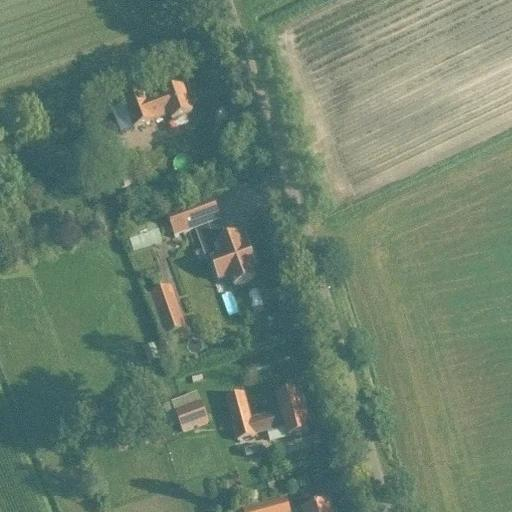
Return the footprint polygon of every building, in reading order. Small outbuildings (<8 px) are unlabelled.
[(125,106),(112,111),(121,136),(134,131),(154,124),(154,122),(170,116),(172,122),(192,115),(183,89),(163,96),(163,98),(147,104),(145,98),(125,105),(125,106)] [(98,150),(102,161),(98,163),(102,174),(107,173),(116,194),(135,187),(117,142),(98,150)] [(166,215),(175,240),(221,222),(212,198),(166,215)] [(218,244),(223,257),(211,262),(218,282),(231,277),(234,288),(255,281),(249,267),(253,265),(247,252),(244,253),(238,236),(227,240),(224,232),(211,237),(215,245),(218,244)] [(185,329),(171,288),(149,296),(163,336),(185,329)] [(154,347),(143,350),(148,365),(159,361),(154,347)] [(251,422),(244,395),(226,400),(238,442),(255,437),(255,436),(285,428),(288,440),(309,434),(302,408),(305,407),(301,391),(276,398),(281,413),(251,422)] [(166,415),(171,429),(179,426),(182,434),(209,423),(202,405),(175,415),(174,412),(166,415)] [(160,422),(147,427),(150,434),(163,430),(160,422)] [(250,511),(289,511),(287,501),(250,511)]
